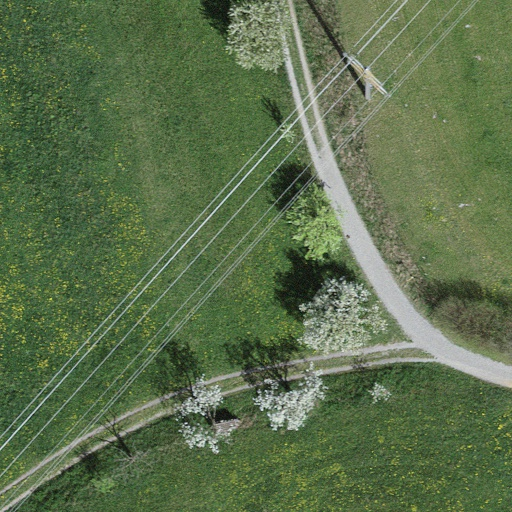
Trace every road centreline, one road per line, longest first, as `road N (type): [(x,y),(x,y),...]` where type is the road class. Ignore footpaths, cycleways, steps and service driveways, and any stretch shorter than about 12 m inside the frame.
road 1 (track): [(8,511),(222,386),(461,364)]
road 2 (track): [(287,0),(322,159),(371,258),(461,364)]
